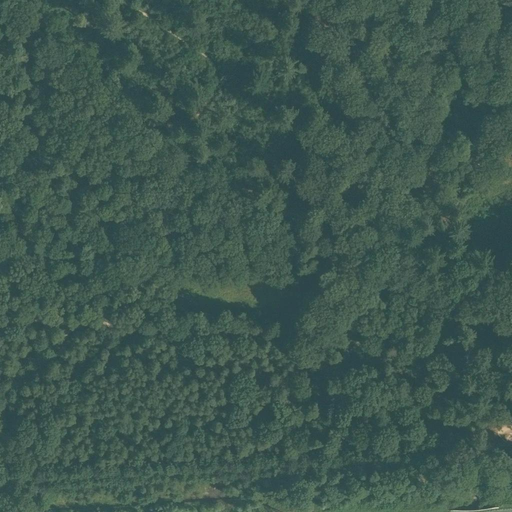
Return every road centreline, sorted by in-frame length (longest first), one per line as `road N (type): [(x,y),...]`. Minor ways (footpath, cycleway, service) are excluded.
road 1 (track): [(119,0),(206,55),(216,81),(165,154),(120,268),(85,317),(0,391)]
road 2 (track): [(0,467),(19,475),(483,454)]
road 3 (track): [(363,243),(301,221),(170,147),(7,0)]
road 4 (track): [(363,243),(330,301),(291,333),(0,316)]
road 5 (track): [(456,0),(363,243)]
road 6 (track): [(511,314),(402,254),(363,243)]
road 7 (track): [(511,141),(369,212)]
